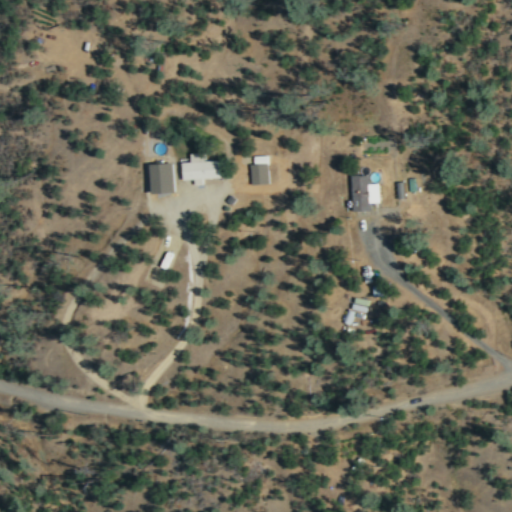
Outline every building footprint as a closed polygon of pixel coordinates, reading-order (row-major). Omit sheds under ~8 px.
[(183,178),(194,178),(194,184),(202,183),(202,177),(225,177),(224,158),(204,159),(204,151),(190,151),(191,160),(182,160),(183,178)] [(152,192),(175,191),(173,161),(151,162),(152,192)] [(250,163),(251,183),(269,182),(268,162),(250,163)] [(380,181),(370,182),(370,173),(352,174),(354,210),(372,209),(372,202),(381,201),(380,181)] [(406,196),(404,180),(397,180),(399,197),(406,196)]
